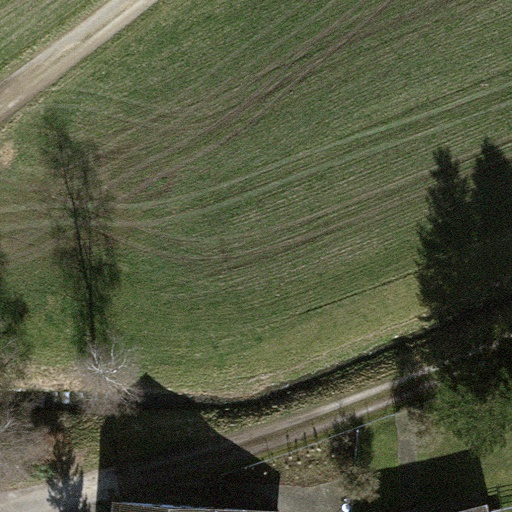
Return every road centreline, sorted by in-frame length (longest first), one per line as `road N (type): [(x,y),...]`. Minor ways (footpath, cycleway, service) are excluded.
road 1 (track): [(14,511),(511,334)]
road 2 (track): [(123,0),(0,101)]
